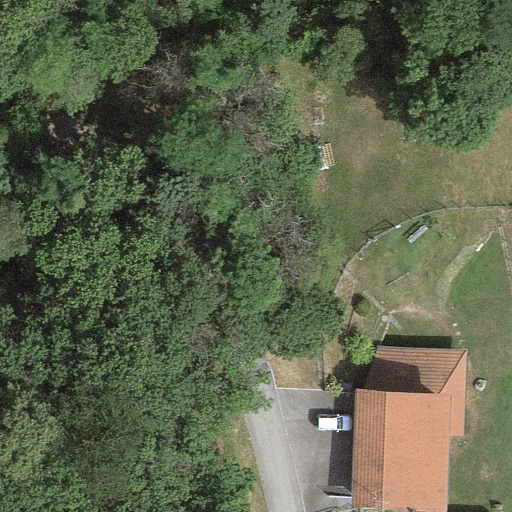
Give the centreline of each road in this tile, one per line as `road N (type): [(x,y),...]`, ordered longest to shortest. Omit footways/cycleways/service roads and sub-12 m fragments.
road 1 (track): [(257,378),(0,77)]
road 2 (residential): [(257,378),(283,511)]
